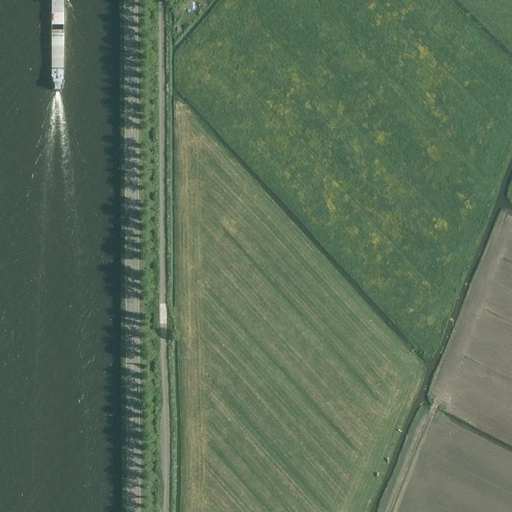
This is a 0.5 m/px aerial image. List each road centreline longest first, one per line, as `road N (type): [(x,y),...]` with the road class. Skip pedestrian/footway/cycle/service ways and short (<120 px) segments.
road 1 (tertiary): [(133,0),(136,511)]
road 2 (unclassified): [(162,0),(165,511)]
